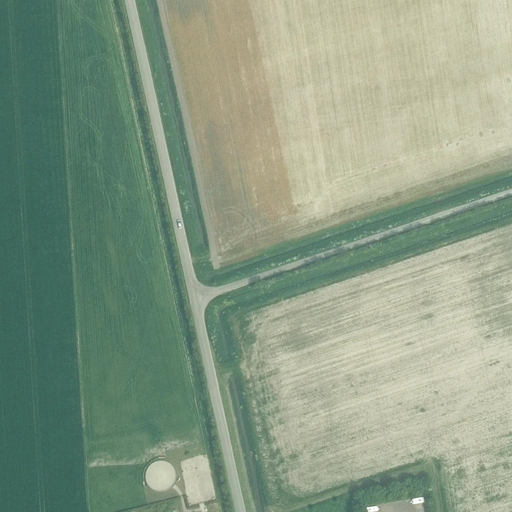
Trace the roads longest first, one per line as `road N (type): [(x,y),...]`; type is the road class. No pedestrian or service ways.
road 1 (unclassified): [(197,299),(511,194)]
road 2 (tertiary): [(197,299),(124,0)]
road 3 (tertiary): [(239,511),(197,299)]
